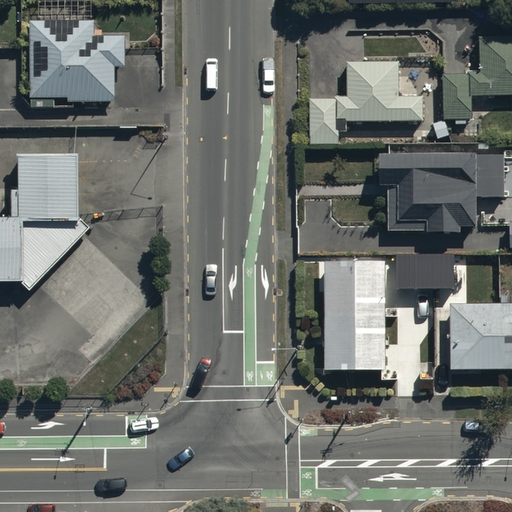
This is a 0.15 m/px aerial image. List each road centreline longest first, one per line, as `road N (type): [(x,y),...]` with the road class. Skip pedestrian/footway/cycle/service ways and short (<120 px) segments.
road 1 (tertiary): [(231,464),(227,0)]
road 2 (tertiary): [(231,464),(0,468)]
road 3 (tertiary): [(380,463),(231,464)]
